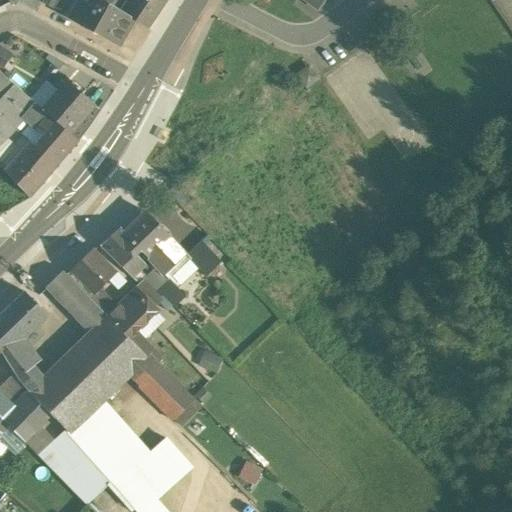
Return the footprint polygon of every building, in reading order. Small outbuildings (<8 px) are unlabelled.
[(59,0),(44,0),(43,3),(54,9),(59,0)] [(133,19),(102,0),(80,0),(70,18),(119,44),(133,19)] [(132,0),(113,0),(111,4),(124,13),(132,0)] [(166,0),(132,0),(124,13),(133,19),(148,29),(166,0)] [(305,0),(318,9),(324,1),(324,0),(305,0)] [(67,81),(42,110),(56,122),(69,133),(94,104),(67,81)] [(23,113),(4,94),(0,97),(0,116),(11,126),(23,113)] [(42,110),(38,107),(35,119),(43,126),(47,124),(51,128),(56,122),(42,110)] [(0,137),(11,126),(0,116),(0,137)] [(51,128),(39,142),(61,162),(78,141),(69,133),(56,122),(51,128)] [(61,162),(39,142),(34,148),(56,168),(61,162)] [(34,148),(30,144),(25,150),(51,173),(56,168),(34,148)] [(25,150),(5,172),(30,198),(51,173),(25,150)] [(190,201),(176,186),(167,193),(182,209),(190,201)] [(145,213),(123,232),(139,250),(148,259),(161,246),(169,238),(145,213)] [(123,232),(119,227),(99,244),(121,266),(131,258),(139,250),(123,232)] [(185,255),(169,238),(161,246),(173,259),(177,262),(185,255)] [(91,248),(69,271),(92,294),(98,289),(107,280),(115,272),(91,248)] [(196,251),(189,258),(201,271),(209,264),(196,251)] [(177,262),(172,267),(168,263),(160,271),(167,279),(189,258),(185,255),(177,262)] [(131,258),(121,266),(131,277),(140,269),(131,258)] [(173,259),(168,263),(172,267),(177,262),(173,259)] [(160,271),(157,268),(142,282),(159,297),(162,295),(172,285),(167,279),(160,271)] [(65,275),(61,271),(45,287),(91,335),(107,317),(65,275)] [(92,294),(69,271),(65,275),(107,317),(117,308),(98,289),(92,294)] [(120,278),(115,272),(107,280),(113,285),(120,278)] [(159,297),(142,282),(139,285),(138,284),(132,289),(134,292),(135,291),(150,306),(159,297)] [(182,292),(174,284),(172,285),(172,286),(180,294),(182,292)] [(172,285),(162,295),(170,303),(180,294),(172,286),(172,285)] [(117,308),(107,317),(127,337),(134,330),(155,311),(150,306),(135,291),(134,292),(117,308)] [(25,294),(0,317),(0,345),(1,346),(4,349),(13,341),(17,346),(23,340),(48,317),(25,294)] [(44,380),(31,392),(52,415),(63,426),(68,432),(101,400),(126,375),(146,356),(144,355),(127,337),(107,317),(91,335),(44,380)] [(152,348),(134,330),(127,337),(144,355),(147,353),(152,348)] [(40,361),(23,340),(17,346),(13,341),(4,349),(2,351),(11,366),(20,379),(30,391),(31,392),(44,380),(37,371),(38,371),(34,366),(40,361)] [(146,356),(126,375),(172,421),(193,399),(147,353),(144,355),(146,356)] [(11,410),(2,419),(7,424),(25,442),(52,415),(31,392),(30,391),(11,410)] [(1,400),(0,400),(0,416),(2,419),(11,410),(1,400)] [(101,400),(68,432),(112,482),(137,511),(167,511),(158,499),(193,467),(166,441),(150,453),(101,400)] [(86,505),(112,482),(68,432),(38,457),(86,505)]
